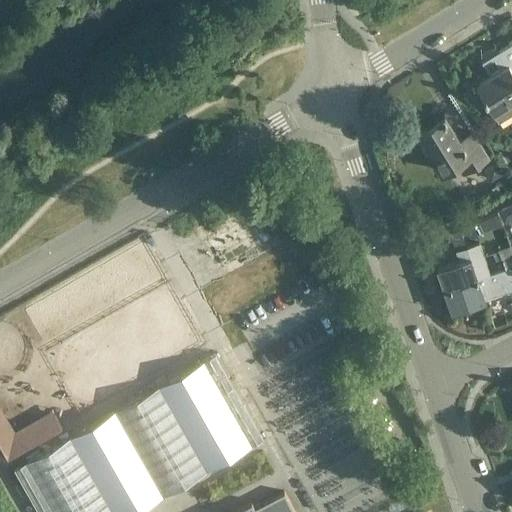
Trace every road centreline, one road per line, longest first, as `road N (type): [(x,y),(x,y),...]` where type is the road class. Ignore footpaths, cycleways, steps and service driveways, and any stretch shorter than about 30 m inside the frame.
road 1 (unclassified): [(0,284),(331,89)]
road 2 (tertiary): [(435,388),(331,89)]
road 3 (residential): [(331,89),(481,0)]
road 4 (tertiary): [(475,511),(435,388)]
